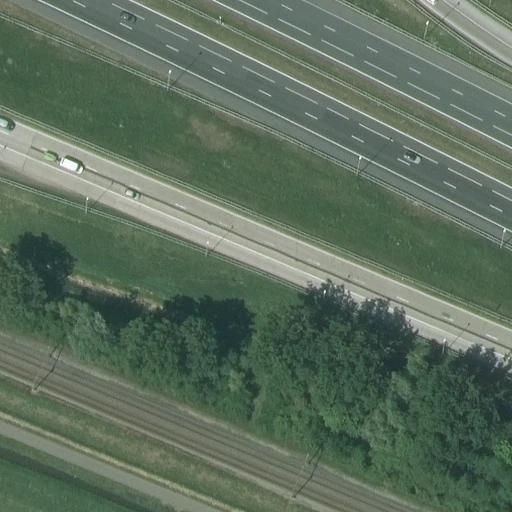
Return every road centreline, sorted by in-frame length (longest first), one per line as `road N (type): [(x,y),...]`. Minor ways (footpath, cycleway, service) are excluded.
road 1 (motorway): [(0,132),(511,346)]
road 2 (motorway): [(85,0),(511,209)]
road 3 (motorway): [(511,120),(267,0)]
